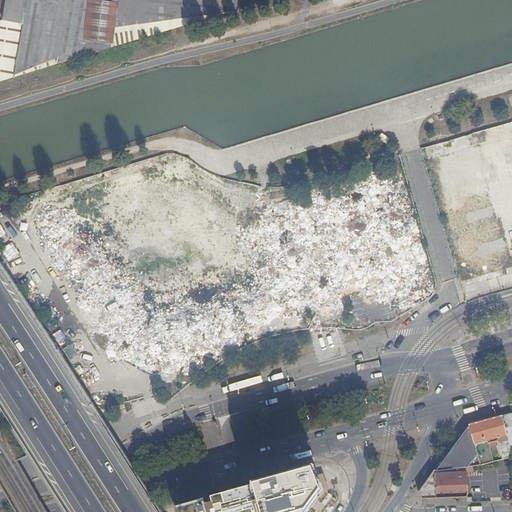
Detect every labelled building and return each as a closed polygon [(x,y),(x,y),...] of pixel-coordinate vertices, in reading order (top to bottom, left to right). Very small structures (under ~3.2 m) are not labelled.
[(8,0),(0,49),(0,79),(15,75),(28,0),(8,0)] [(28,0),(15,75),(57,62),(67,7),(65,7),(28,0)] [(68,0),(67,5),(76,7),(73,30),(75,30),(78,0),(68,0)] [(74,39),(85,40),(89,0),(78,0),(75,30),(74,39)] [(112,44),(115,25),(117,3),(90,0),(89,0),(85,40),(112,44)] [(115,25),(119,25),(121,0),(90,0),(117,3),(115,25)] [(207,14),(238,10),(239,0),(121,0),(119,25),(155,20),(207,14)] [(67,5),(67,7),(64,29),(73,30),(76,7),(67,5)] [(83,57),(85,40),(74,39),(75,30),(73,30),(64,29),(67,7),(57,62),(72,59),(76,58),(83,57)] [(166,31),(238,10),(207,14),(155,20),(119,25),(117,44),(116,47),(123,45),(166,31)] [(83,57),(116,47),(117,44),(112,44),(85,40),(83,57)] [(460,276),(511,263),(482,145),(430,158),(460,276)] [(112,334),(276,301),(266,254),(262,235),(262,236),(259,224),(260,223),(257,210),(242,206),(252,204),(258,183),(163,159),(116,169),(111,187),(55,199),(67,256),(83,260),(85,272),(100,276),(112,334)] [(511,413),(503,416),(508,435),(511,446),(511,445),(511,413)] [(508,435),(503,416),(470,425),(471,428),(475,444),(500,437),(508,435)] [(475,444),(471,428),(437,472),(466,467),(481,465),(475,444)] [(511,449),(511,446),(508,435),(500,437),(505,458),(511,456),(511,449)] [(466,467),(437,472),(420,493),(423,499),(468,497),(468,488),(466,468),(466,467)] [(310,511),(326,493),(323,489),(315,468),(172,510),(174,511),(310,511)]
